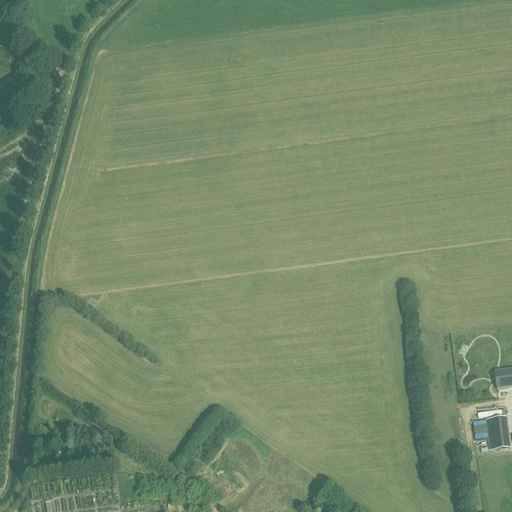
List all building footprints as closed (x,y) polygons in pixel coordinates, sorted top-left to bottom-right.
[(9,50),(5,60),(13,63),(17,53),(9,50)] [(21,94),(6,89),(4,96),(18,101),(21,94)] [(511,369),(498,371),(501,389),(501,390),(511,388),(511,369)] [(453,389),(462,392),(464,386),(455,383),(453,389)] [(487,419),(490,448),(510,445),(509,439),(506,416),(487,419)] [(494,489),(511,488),(511,487),(511,480),(494,481),(494,489)]
